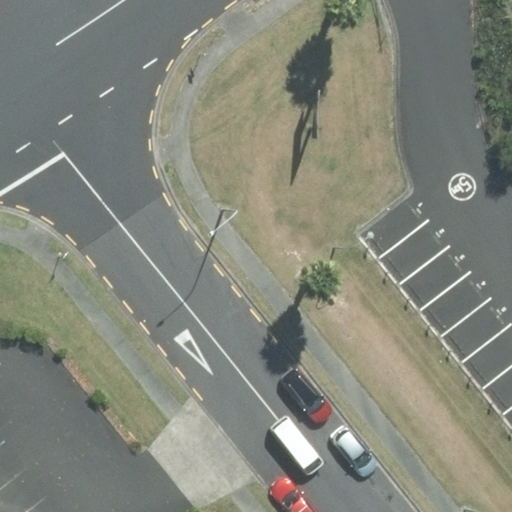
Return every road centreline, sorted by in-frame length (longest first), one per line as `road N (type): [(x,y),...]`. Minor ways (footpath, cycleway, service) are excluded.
road 1 (residential): [(2,74),(351,511)]
road 2 (residential): [(2,74),(115,0)]
